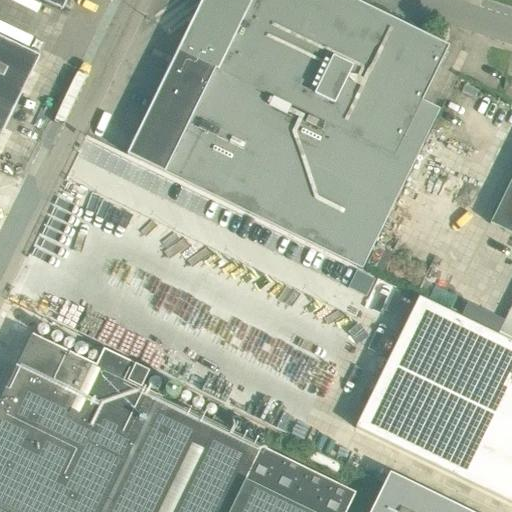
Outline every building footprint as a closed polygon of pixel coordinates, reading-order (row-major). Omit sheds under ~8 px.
[(0,0),(0,137),(39,57),(0,38),(0,0),(39,0),(62,11),(67,0),(0,0)] [(203,0),(127,156),(361,270),(422,147),(404,138),(448,47),(352,0),(203,0)] [(511,235),(511,178),(489,225),(511,235)] [(511,345),(418,299),(354,429),(511,506),(511,345)] [(32,339),(0,403),(0,511),(346,511),(354,496),(265,451),(259,450),(141,392),(148,376),(135,369),(103,354),(95,370),(32,339)] [(463,511),(388,475),(370,511),(463,511)]
